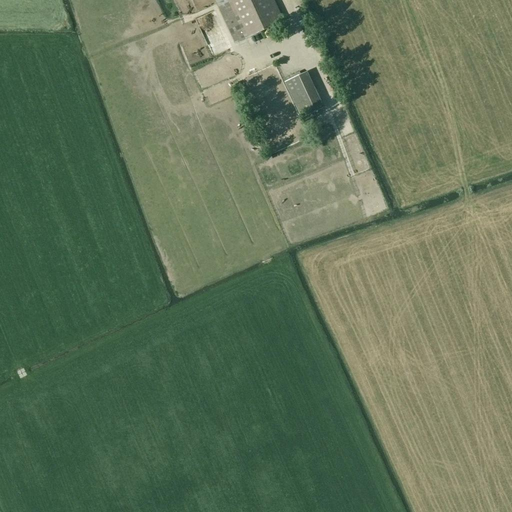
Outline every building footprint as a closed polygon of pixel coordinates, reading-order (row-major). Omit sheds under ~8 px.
[(283,22),(272,0),(214,0),(235,44),(283,22)] [(227,49),(226,36),(218,37),(216,25),(210,26),(213,51),(227,49)] [(306,72),(284,82),(301,118),(323,108),(306,72)] [(219,92),(223,99),(231,94),(227,87),(219,92)] [(347,120),(340,98),(331,100),(338,123),(347,120)]
